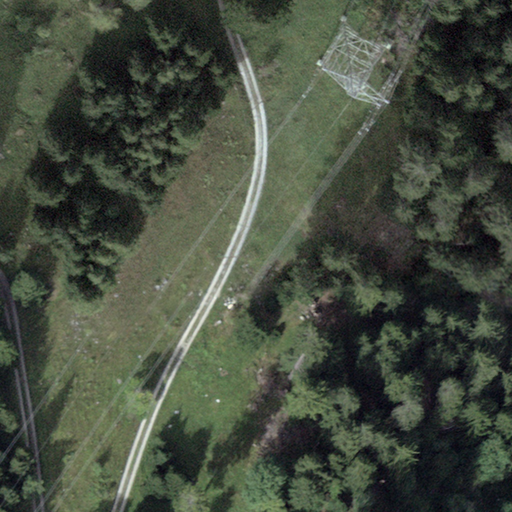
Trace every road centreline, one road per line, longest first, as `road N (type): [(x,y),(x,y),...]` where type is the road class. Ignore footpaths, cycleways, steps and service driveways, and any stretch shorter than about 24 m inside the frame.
road 1 (track): [(227,0),(260,121),(253,193),(231,255),(149,412),(119,511)]
road 2 (track): [(35,511),(10,300),(0,283)]
